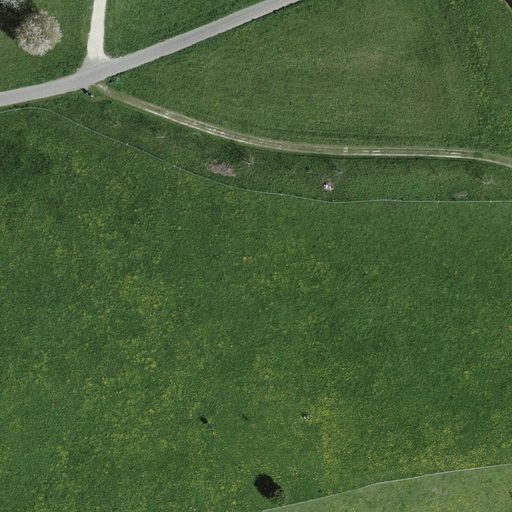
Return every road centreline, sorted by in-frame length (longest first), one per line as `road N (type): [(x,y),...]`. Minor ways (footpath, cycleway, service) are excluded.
road 1 (track): [(92,75),(158,113),(257,140),(511,163)]
road 2 (track): [(283,0),(92,75)]
